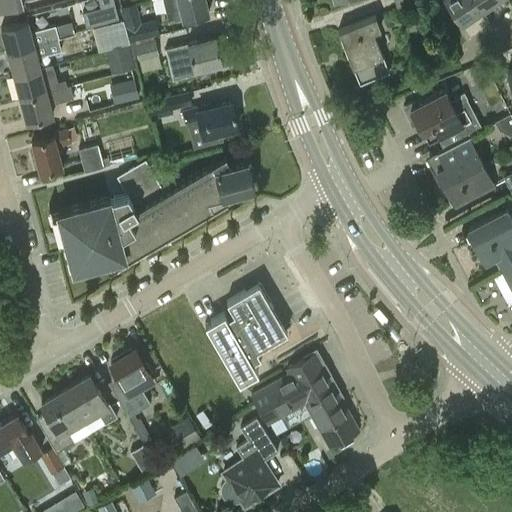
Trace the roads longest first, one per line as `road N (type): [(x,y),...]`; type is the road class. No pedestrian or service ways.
road 1 (residential): [(52,351),(279,220)]
road 2 (residential): [(401,438),(347,329),(279,220)]
road 3 (secondary): [(510,371),(407,264),(351,183)]
road 4 (secondary): [(332,192),(394,284),(487,382)]
road 5 (residential): [(52,351),(0,176)]
road 6 (residential): [(294,511),(401,438)]
road 7 (secondary): [(293,77),(296,111),(332,192)]
road 8 (secondary): [(351,183),(304,84),(293,77)]
